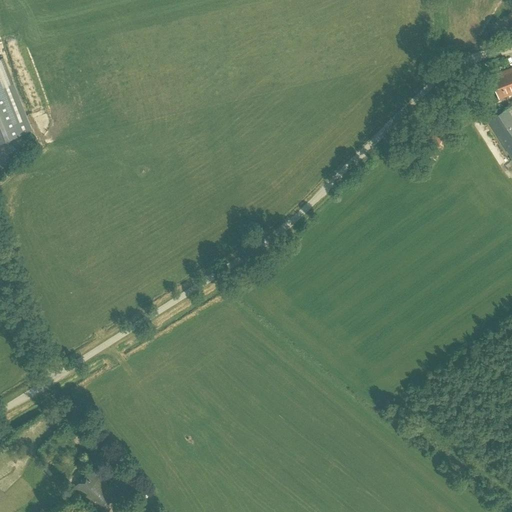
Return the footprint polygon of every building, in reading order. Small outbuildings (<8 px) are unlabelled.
[(3,57),(0,58),(0,143),(32,130),(13,82),(3,57)] [(499,98),(511,93),(511,68),(490,77),(499,98)] [(511,160),(511,106),(487,121),(511,160)] [(426,152),(435,158),(449,136),(437,129),(433,135),(427,145),(423,151),(426,152)] [(144,486),(126,466),(123,469),(106,486),(91,470),(75,486),(99,511),(115,495),(116,495),(122,489),(132,499),(144,486)]
